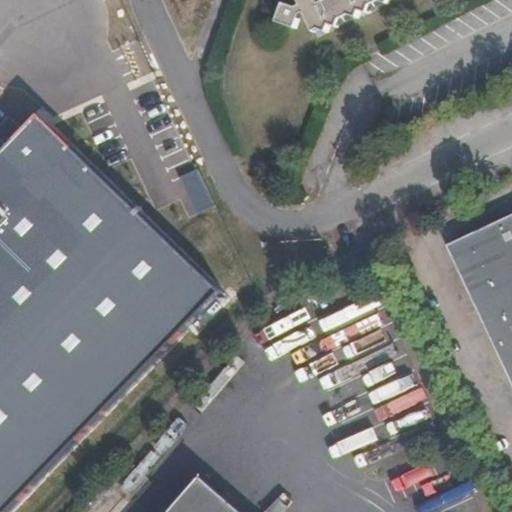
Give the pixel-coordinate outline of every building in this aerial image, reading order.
[(299,0),(302,7),(298,9),(286,5),(279,22),(297,29),(302,17),(307,15),(317,39),(401,0),(299,0)] [(0,511),(12,511),(226,294),(47,120),(0,168),(0,511)] [(511,379),(511,217),(450,247),(511,379)] [(240,511),(203,480),(175,511),(240,511)] [(92,511),(94,511),(113,492),(104,483),(85,504),(92,511)]
